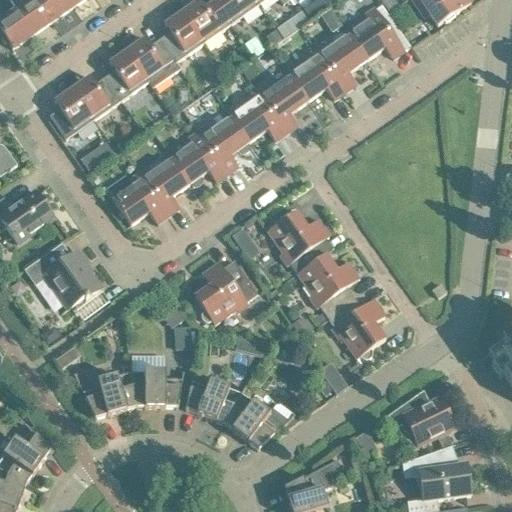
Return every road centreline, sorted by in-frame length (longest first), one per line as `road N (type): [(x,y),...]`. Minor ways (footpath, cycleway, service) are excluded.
road 1 (residential): [(307,162),(282,170),(138,272),(17,99)]
road 2 (residential): [(237,489),(434,346)]
road 3 (residential): [(498,35),(307,162)]
road 4 (residential): [(434,346),(307,162)]
road 5 (residential): [(59,511),(92,469),(152,448),(184,453),(237,489)]
road 6 (residential): [(507,511),(483,414),(461,372),(434,346)]
road 7 (residential): [(17,99),(157,0)]
road 8 (residential): [(477,217),(494,71)]
road 9 (residential): [(434,346),(463,320),(477,217)]
